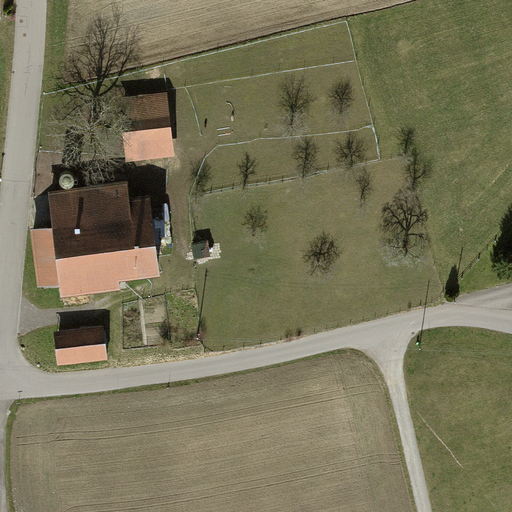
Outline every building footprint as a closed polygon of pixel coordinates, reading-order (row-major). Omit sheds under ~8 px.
[(169,149),(163,93),(98,99),(104,156),(169,149)] [(74,177),(73,175),(71,174),(69,173),(66,174),(64,175),(62,177),(61,179),(61,181),(62,184),(63,186),(65,187),(67,188),(69,188),(72,187),(74,186),(75,184),(76,181),(75,179),(74,177)] [(35,194),(47,283),(156,269),(146,194),(124,196),(122,182),(35,194)] [(205,240),(191,241),(192,255),(206,253),(205,240)] [(102,324),(48,329),(51,364),(105,359),(102,324)]
